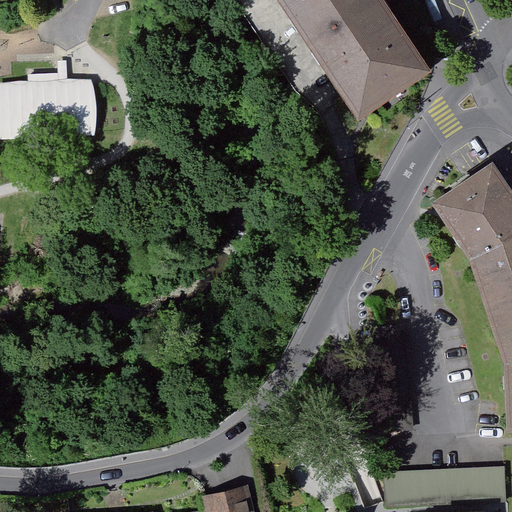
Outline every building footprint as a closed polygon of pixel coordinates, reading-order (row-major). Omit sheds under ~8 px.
[(269,0),(358,137),(435,83),(380,0),(269,0)] [(93,83),(0,85),(0,140),(95,138),(93,83)] [(473,263),(492,313),(511,305),(511,199),(494,175),(433,214),(473,263)] [(511,305),(492,313),(510,376),(511,441),(511,305)] [(379,429),(409,428),(408,326),(377,326),(379,429)] [(504,462),(384,469),(386,508),(507,501),(504,462)] [(201,492),(205,508),(170,511),(254,511),(247,481),(201,492)] [(420,511),(485,511),(485,503),(436,506),(435,508),(421,509),(420,511)]
